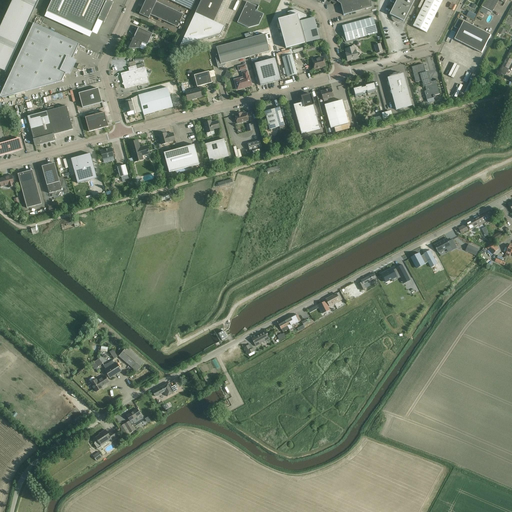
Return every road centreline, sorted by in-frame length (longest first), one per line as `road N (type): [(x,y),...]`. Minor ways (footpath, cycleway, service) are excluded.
road 1 (unclassified): [(12,511),(33,463),(119,405),(497,202)]
road 2 (track): [(483,71),(507,85),(503,95),(30,225),(0,211)]
road 3 (unclassified): [(122,132),(339,74)]
road 4 (unclassified): [(120,133),(102,66),(133,0)]
road 5 (residential): [(0,166),(122,132)]
